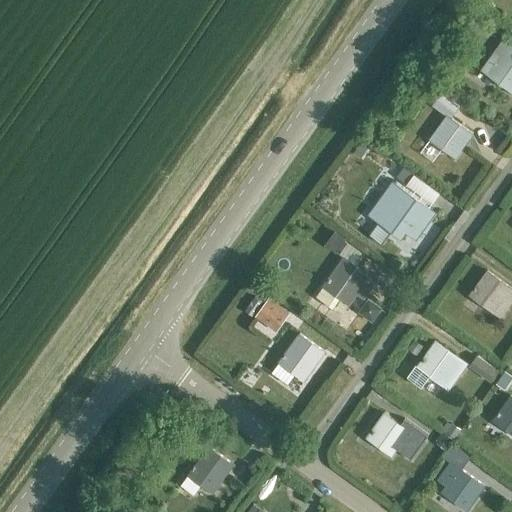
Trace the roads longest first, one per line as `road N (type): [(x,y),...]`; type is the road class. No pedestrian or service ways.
road 1 (tertiary): [(144,344),(390,0)]
road 2 (residential): [(298,462),(511,165)]
road 3 (tertiary): [(22,511),(144,344)]
road 4 (residential): [(298,462),(144,344)]
